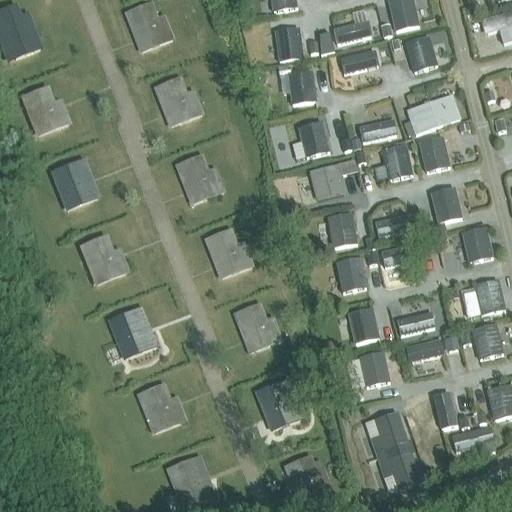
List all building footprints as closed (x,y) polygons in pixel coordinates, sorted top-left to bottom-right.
[(271,0),(274,15),(298,11),(296,0),(271,0)] [(389,9),(394,29),(384,32),(387,42),(422,33),(414,3),(389,9)] [(154,7),(147,10),(128,18),(143,54),(175,41),(166,18),(160,21),(154,7)] [(477,8),(466,11),(468,19),(480,15),(477,8)] [(0,14),(0,41),(3,49),(9,46),(15,61),(40,52),(33,35),(26,38),(14,9),(0,14)] [(488,37),(500,33),(503,49),(511,47),(511,16),(484,24),(488,37)] [(338,49),(373,41),(370,25),(334,33),(338,49)] [(304,62),(300,33),(276,36),(280,65),(304,62)] [(335,57),(331,37),(320,40),(321,58),(322,60),(335,57)] [(407,48),(415,76),(438,69),(430,41),(407,48)] [(376,55),(342,63),(345,78),(379,70),(376,55)] [(281,80),(292,78),(291,69),(279,71),(280,80),(281,80)] [(289,79),(293,108),(317,105),(313,76),(289,79)] [(188,96),(183,82),(158,92),(172,129),(204,116),(196,94),(188,96)] [(38,138),(68,126),(62,110),(55,113),(46,92),(24,101),(38,138)] [(410,115),(418,137),(459,123),(452,100),(410,115)] [(361,147),(398,139),(395,124),(358,131),(361,147)] [(299,131),(307,162),(331,155),(323,125),(299,131)] [(470,127),(459,129),(461,136),(471,133),(470,127)] [(444,141),(420,147),(427,176),(451,170),(444,141)] [(350,142),(342,144),(344,155),(352,153),(350,142)] [(360,142),(352,144),(354,155),(362,153),(360,142)] [(383,155),(390,184),(413,179),(407,150),(383,155)] [(364,155),(356,156),(359,167),(366,166),(364,155)] [(205,160),(198,163),(179,170),(193,206),(226,194),(217,171),(210,173),(205,160)] [(67,212),(97,201),(91,185),(84,188),(76,167),(53,176),(67,212)] [(338,169),(310,177),(317,204),(345,197),(338,169)] [(439,227),(463,222),(456,192),(432,198),(439,227)] [(334,252),(358,247),(353,218),(329,222),(334,252)] [(411,218),(375,226),(379,241),(414,233),(411,218)] [(463,237),(470,266),(494,261),(487,232),(463,237)] [(234,234),(227,237),(208,244),(222,281),(255,268),(245,245),(239,248),(234,234)] [(432,240),(423,242),(425,255),(434,253),(432,240)] [(96,286),(126,275),(120,259),(113,262),(105,241),(82,250),(96,286)] [(385,271),(419,264),(416,249),(382,257),(385,271)] [(367,291),(361,262),(337,267),(343,296),(367,291)] [(476,290),(482,319),(506,314),(499,285),(476,290)] [(262,309),(256,311),(237,318),(251,355),(284,342),(275,320),(268,322),(262,309)] [(350,318),(356,347),(379,342),(373,313),(350,318)] [(126,361),(156,349),(150,334),(143,336),(134,315),(112,324),(126,361)] [(433,315),(397,323),(401,338),(436,330),(433,315)] [(497,328),(473,334),(481,363),(504,357),(497,328)] [(442,344),(408,352),(411,366),(445,358),(442,344)] [(360,362),(367,391),(390,386),(384,357),(360,362)] [(284,386),(277,389),(258,396),(273,433),(305,420),(296,397),(289,399),(284,386)] [(489,395),(495,424),(511,419),(511,389),(489,395)] [(164,390),(141,399),(155,435),(185,424),(179,408),(172,411),(164,390)] [(459,429),(451,396),(433,400),(441,434),(459,429)] [(408,445),(399,416),(375,423),(384,452),(408,445)] [(457,455),(482,449),(484,459),(497,456),(495,446),(491,432),(453,441),(457,455)] [(412,455),(388,465),(399,493),(423,484),(412,455)] [(311,462),(288,471),(302,507),(332,496),(326,480),(319,483),(311,462)] [(201,486),(193,465),(170,474),(184,510),(214,498),(208,483),(201,486)] [(511,511),(511,499),(473,506),(474,511),(511,511)]
